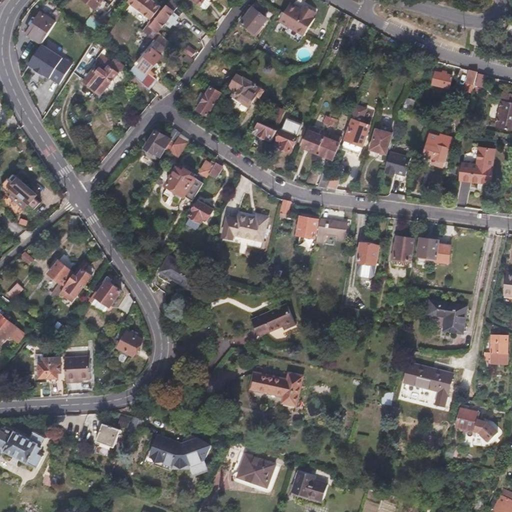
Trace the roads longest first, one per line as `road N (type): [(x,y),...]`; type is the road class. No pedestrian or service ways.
road 1 (residential): [(159,107),(283,189),(511,222)]
road 2 (tertiary): [(0,409),(113,401),(141,389),(160,363),(156,317),(79,196)]
road 3 (tertiary): [(79,196),(6,72),(3,34),(20,0)]
road 4 (residential): [(368,15),(437,51),(511,74)]
road 5 (residential): [(242,0),(159,107)]
road 6 (tertiary): [(391,0),(468,23),(497,18),(502,0)]
